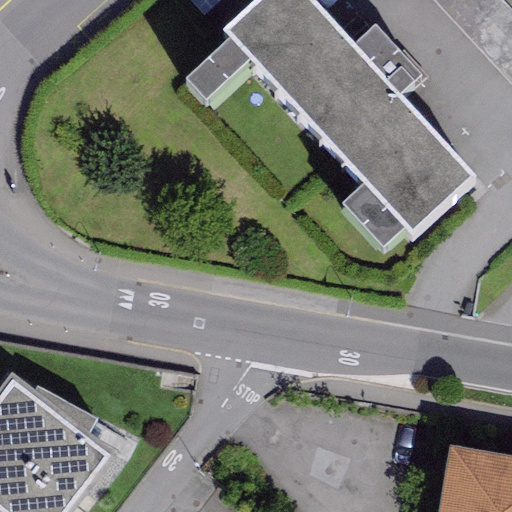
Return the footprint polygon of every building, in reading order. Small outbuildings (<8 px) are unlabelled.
[(352,64),(294,0),(276,0),(224,47),(230,53),(184,94),(205,117),(251,76),(365,203),(343,222),(382,265),(405,243),(411,250),(473,195),(398,113),(420,93),(375,44),(352,64)] [(511,13),(500,0),(427,0),(511,90),(511,13)] [(511,0),(503,0),(511,10),(511,0)] [(7,388),(0,398),(0,511),(75,511),(111,464),(7,388)] [(511,511),(511,467),(448,458),(439,511),(511,511)]
